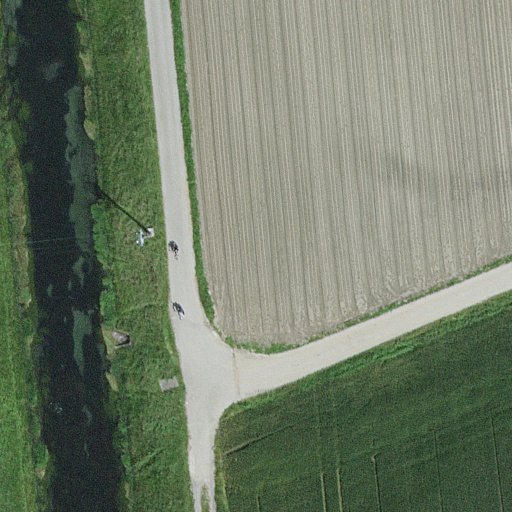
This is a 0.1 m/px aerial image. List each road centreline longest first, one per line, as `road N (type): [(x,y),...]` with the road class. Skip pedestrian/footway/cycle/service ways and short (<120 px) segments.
road 1 (unclassified): [(511,277),(294,365),(251,373),(209,362),(190,327),(157,0)]
road 2 (track): [(205,511),(209,362)]
